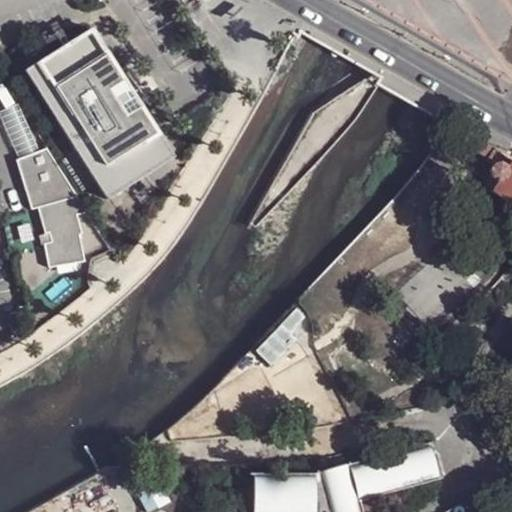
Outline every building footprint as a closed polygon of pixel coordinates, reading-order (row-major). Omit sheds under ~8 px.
[(90,28),(24,70),(107,200),(172,159),(140,108),(121,79),(90,28)] [(121,79),(140,108),(147,104),(128,75),(121,79)] [(511,162),(510,161),(500,156),(500,154),(493,150),(486,163),(490,166),(488,171),(489,178),(486,185),(493,188),(494,189),(499,181),(511,190),(511,162)] [(50,151),(20,163),(38,212),(44,210),(54,235),(58,234),(61,243),(53,245),(62,268),(96,255),(87,229),(89,229),(82,210),(84,209),(50,151)] [(511,208),(511,190),(499,181),(494,189),(493,188),(491,193),(511,208)] [(511,232),(504,226),(491,245),(510,261),(511,258),(511,232)] [(247,474),(245,511),(351,511),(350,507),(434,483),(424,449),(316,480),(247,474)] [(312,474),(347,465),(345,454),(310,461),(312,474)]
